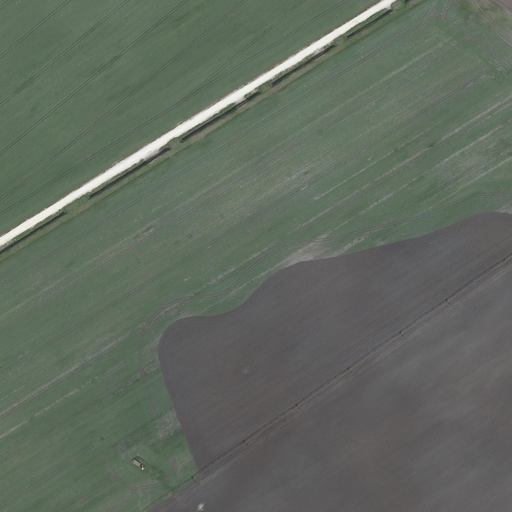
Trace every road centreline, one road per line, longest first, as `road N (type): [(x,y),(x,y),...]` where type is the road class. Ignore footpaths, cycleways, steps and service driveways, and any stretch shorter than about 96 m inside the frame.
road 1 (track): [(467,0),(462,48),(419,97),(328,234),(194,350),(127,441),(109,495),(78,511)]
road 2 (track): [(389,0),(0,241)]
